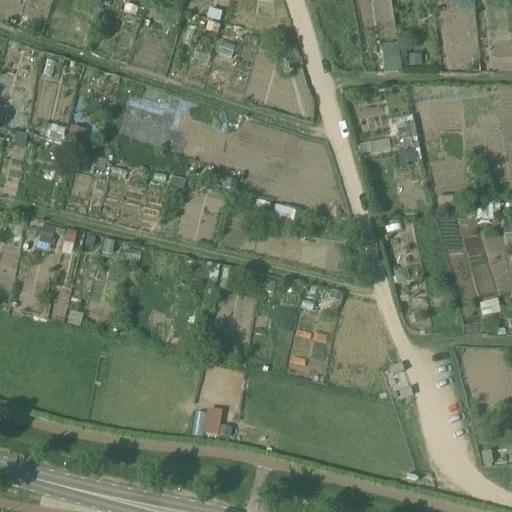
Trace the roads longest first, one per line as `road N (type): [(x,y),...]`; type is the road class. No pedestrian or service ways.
road 1 (track): [(511,501),(461,476),(439,443),(297,0)]
road 2 (tertiary): [(0,469),(163,511)]
